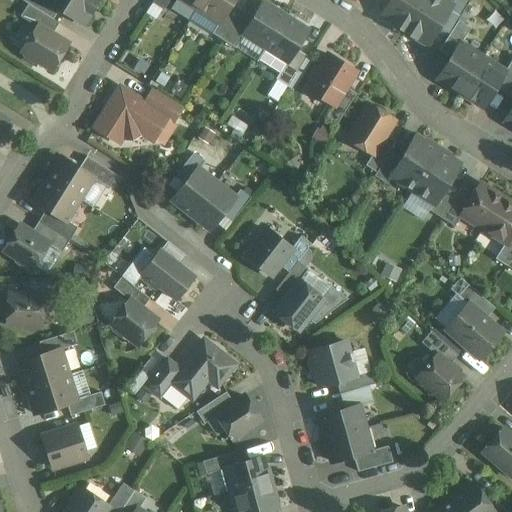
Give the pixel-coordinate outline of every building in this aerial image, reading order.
[(25,15),(37,22),(56,32),(62,21),(56,18),(62,8),(48,0),(25,0),(31,4),(25,15)] [(89,23),(101,2),(97,0),(48,0),(62,8),(89,23)] [(235,0),(201,0),(198,6),(224,21),(235,2),(235,0)] [(246,32),(268,44),(288,11),(269,0),(263,0),(256,14),(246,32)] [(388,0),(382,12),(407,26),(421,0),(388,0)] [(454,1),(451,0),(421,0),(407,26),(431,40),(440,26),(454,1)] [(454,0),(454,1),(440,26),(451,33),(470,0),(454,0)] [(235,2),(224,21),(217,33),(238,45),(246,32),(256,14),(235,2)] [(312,24),(288,11),(268,44),(292,58),(299,46),(312,24)] [(22,49),(56,69),(72,42),(56,32),(37,22),(22,49)] [(439,79),(461,93),(484,58),(462,43),(439,79)] [(299,46),(292,58),(281,77),(295,85),(313,54),(299,46)] [(361,67),(328,48),(307,84),(340,103),(351,84),(361,67)] [(461,93),(483,107),(506,72),(484,58),(461,93)] [(148,98),(121,82),(93,129),(121,145),(126,136),(136,142),(141,133),(165,147),(187,109),(153,89),(148,98)] [(351,84),(340,103),(333,115),(340,119),(358,88),(351,84)] [(401,115),(371,98),(348,137),(378,155),(389,136),(401,115)] [(0,137),(12,117),(0,109),(0,137)] [(389,175),(412,188),(439,143),(416,130),(407,146),(389,175)] [(389,136),(378,155),(372,165),(389,175),(407,146),(389,136)] [(467,160),(439,143),(412,188),(440,205),(450,187),(467,160)] [(63,151),(47,179),(82,199),(98,171),(84,163),(63,151)] [(187,166),(194,172),(200,163),(206,157),(198,151),(187,166)] [(84,163),(98,171),(112,179),(117,170),(89,154),(84,163)] [(173,199),(192,213),(219,178),(200,163),(194,172),(173,199)] [(459,211),(484,226),(505,191),(481,177),(468,197),(459,211)] [(242,196),(219,178),(192,213),(215,231),(228,214),(229,214),(242,196)] [(70,220),(82,199),(47,179),(35,200),(47,207),(70,220)] [(450,187),(440,205),(436,212),(454,222),(459,211),(468,197),(450,187)] [(511,195),(505,191),(484,226),(511,242),(511,240),(511,195)] [(242,196),(229,214),(228,214),(235,219),(253,197),(246,192),(242,196)] [(35,228),(53,238),(66,245),(78,225),(70,220),(47,207),(35,228)] [(21,220),(4,250),(36,268),(53,238),(35,228),(21,220)] [(272,225),(248,254),(277,277),(291,260),(301,248),(272,225)] [(301,248),(291,260),(299,266),(317,243),(309,237),(301,248)] [(511,240),(511,242),(502,259),(511,264),(511,240)] [(181,296),(199,273),(164,246),(143,273),(160,286),(163,282),(181,296)] [(287,291),(302,273),(295,267),(280,285),(287,291)] [(330,296),(302,273),(287,291),(276,305),(304,328),(330,296)] [(131,293),(146,304),(153,294),(125,274),(118,283),(131,293)] [(11,288),(9,324),(45,327),(47,291),(64,292),(64,282),(29,279),(28,289),(11,288)] [(470,298),(491,316),(499,306),(471,285),(464,294),(470,298)] [(141,344),(162,315),(146,304),(131,293),(110,322),(141,344)] [(445,329),(484,360),(508,329),(491,316),(470,298),(445,329)] [(439,350),(448,357),(457,346),(434,328),(425,339),(439,350)] [(21,359),(30,389),(75,375),(65,345),(82,340),(79,329),(46,339),(49,350),(21,359)] [(223,388),(243,363),(205,333),(182,362),(170,378),(195,398),(211,378),(223,388)] [(351,338),(310,348),(319,387),(342,382),(361,377),(351,338)] [(449,401),(470,374),(448,357),(439,350),(418,376),(449,401)] [(170,378),(182,362),(170,352),(146,382),(158,392),(170,378)] [(347,405),(364,401),(377,398),(374,385),(379,383),(377,374),(361,377),(342,382),(347,405)] [(82,400),(75,375),(30,389),(38,414),(69,405),(71,414),(107,403),(104,393),(82,400)] [(218,410),(235,397),(228,388),(200,409),(207,418),(218,410)] [(240,439),(268,418),(246,389),(235,397),(218,410),(240,439)] [(319,412),(325,436),(370,425),(364,401),(347,405),(319,412)] [(55,469),(93,457),(79,413),(54,421),(56,429),(44,433),(55,469)] [(485,450),(511,474),(511,427),(508,424),(485,450)] [(376,450),(370,425),(325,436),(331,461),(376,450)] [(226,464),(242,459),(239,448),(205,458),(208,468),(226,464)] [(226,464),(233,491),(275,479),(267,452),(242,459),(226,464)] [(500,511),(473,477),(449,497),(461,511),(500,511)] [(264,511),(283,507),(275,479),(233,491),(239,511),(264,511)] [(113,499),(124,507),(132,495),(121,488),(113,499)] [(511,511),(511,498),(502,489),(495,496),(511,511)] [(68,511),(102,511),(107,506),(83,490),(81,493),(77,494),(72,500),(73,505),(68,511)] [(135,511),(137,510),(144,499),(134,492),(132,495),(124,507),(120,511),(135,511)] [(430,511),(461,511),(449,497),(430,511)]
